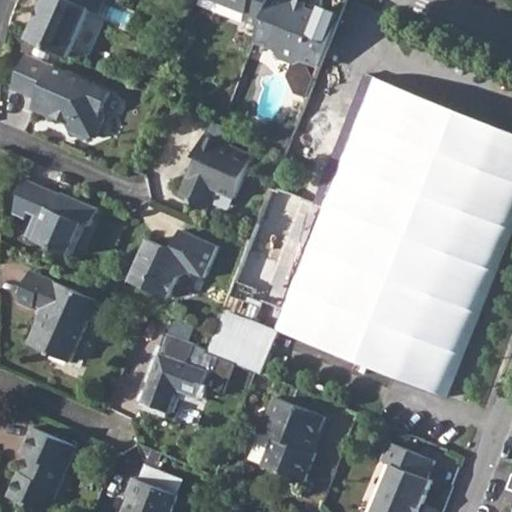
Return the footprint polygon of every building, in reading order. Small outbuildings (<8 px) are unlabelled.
[(48,0),(30,42),(69,59),(95,0),(102,0),(107,2),(108,0),(48,0)] [(224,0),(251,10),(246,22),(261,27),(271,0),(224,0)] [(282,59),(295,63),(304,60),(320,67),(338,21),(307,9),(295,4),(296,0),(271,0),(261,27),(256,41),(276,49),(282,59)] [(309,3),(303,0),(296,0),(295,4),(307,9),(309,3)] [(98,132),(104,120),(101,112),(110,93),(28,57),(14,89),(40,101),(36,110),(69,124),(72,132),(85,137),(98,132)] [(274,181),(249,245),(214,335),(208,350),(262,373),(281,324),(256,315),(265,294),(287,303),(280,319),(452,390),(511,239),(511,124),(371,70),(319,197),(282,182),(281,184),(274,181)] [(217,191),(237,200),(256,158),(207,137),(197,159),(202,161),(195,180),(189,178),(180,198),(208,210),(217,191)] [(197,159),(189,178),(195,180),(202,161),(197,159)] [(27,213),(35,217),(44,221),(34,240),(72,257),(87,225),(92,228),(99,209),(75,199),(72,204),(59,199),(61,195),(24,179),(17,195),(20,197),(12,215),(24,221),(27,213)] [(62,193),(61,195),(59,199),(72,204),(75,199),(62,193)] [(26,236),(34,240),(44,221),(35,217),(26,236)] [(148,242),(131,282),(169,298),(178,277),(193,272),(206,279),(220,247),(184,231),(177,246),(167,250),(148,242)] [(27,343),(69,361),(88,319),(95,322),(103,303),(30,270),(17,301),(32,307),(34,303),(47,309),(42,321),(38,319),(27,343)] [(141,402),(168,412),(177,390),(199,398),(210,371),(187,363),(195,344),(167,334),(141,402)] [(264,468),(306,484),(317,454),(312,453),(326,418),(276,398),(252,460),(264,465),(264,468)] [(9,497),(42,511),(49,511),(79,448),(34,428),(22,454),(32,458),(24,475),(20,473),(9,497)] [(421,511),(434,482),(430,481),(437,464),(391,444),(383,462),(395,467),(375,511),(421,511)] [(148,466),(145,478),(183,489),(186,477),(148,466)] [(173,511),(180,496),(135,479),(129,496),(135,499),(129,511),(173,511)]
